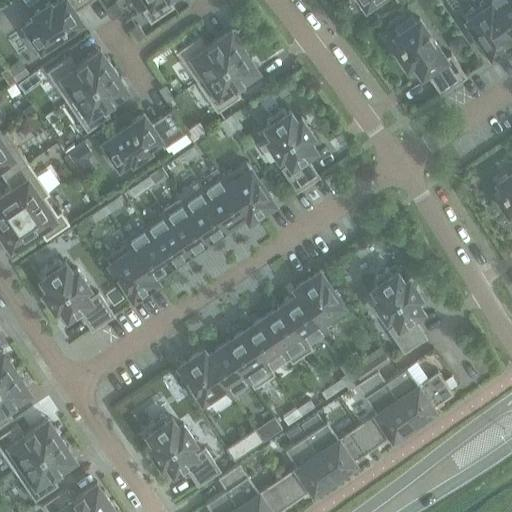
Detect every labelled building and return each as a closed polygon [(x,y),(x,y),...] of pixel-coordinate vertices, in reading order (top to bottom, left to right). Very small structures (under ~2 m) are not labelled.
[(81,20),(74,10),(89,0),(58,0),(52,5),(50,2),(34,12),(36,15),(25,23),(27,27),(28,28),(24,31),(33,45),(37,42),(38,43),(41,47),(81,20)] [(147,0),(150,4),(142,9),(150,21),(174,5),(169,0),(147,0)] [(511,42),(511,41),(511,35),(487,0),(484,0),(464,14),(472,26),(466,29),(477,45),(482,41),(491,54),(493,53),(494,54),(496,52),(496,51),(510,41),(511,42)] [(511,0),(487,0),(511,35),(511,33),(511,32),(511,31),(511,0)] [(116,1),(104,9),(111,19),(123,11),(116,1)] [(413,61),(422,73),(425,71),(440,93),(467,75),(451,53),(445,56),(434,40),(428,30),(419,18),(416,20),(412,14),(395,26),(398,32),(395,34),(401,42),(399,43),(401,46),(396,49),(407,65),(413,61)] [(145,34),(138,24),(131,29),(138,39),(145,34)] [(200,34),(176,50),(197,80),(244,48),(238,40),(239,39),(237,37),(236,37),(230,28),(216,38),(206,44),(200,34)] [(469,44),(462,33),(451,41),(459,51),(469,44)] [(70,54),(46,70),(67,100),(114,68),(108,60),(109,59),(107,56),(106,57),(100,48),(86,58),(76,64),(70,54)] [(251,56),(250,57),(244,48),(197,80),(217,110),(241,95),(234,84),(235,84),(243,78),(257,68),(251,60),(253,59),(251,56)] [(19,59),(8,67),(18,81),(30,73),(19,59)] [(7,66),(0,70),(0,71),(11,86),(17,82),(18,81),(8,67),(7,66)] [(121,76),(119,77),(114,68),(67,100),(87,130),(110,115),(104,105),(113,98),(127,88),(121,79),(122,79),(121,76)] [(25,77),(18,82),(24,90),(40,79),(35,71),(25,77)] [(174,95),(166,84),(158,89),(166,100),(174,95)] [(31,103),(22,109),(27,115),(36,109),(31,103)] [(304,154),(315,147),(308,136),(313,133),(301,116),(297,119),(289,109),(286,111),(283,106),(266,118),(269,123),(266,125),(273,135),(268,139),(279,155),(284,152),(291,161),(282,167),(297,189),(319,175),(304,154)] [(147,146),(158,138),(164,146),(187,130),(172,108),(150,123),(144,113),(104,140),(106,144),(107,145),(103,148),(112,162),(116,159),(117,160),(120,164),(131,156),(133,159),(149,149),(147,146)] [(226,116),(235,130),(242,126),(242,125),(233,112),(226,116)] [(226,116),(219,121),(228,135),(235,130),(226,116)] [(3,132),(0,133),(0,170),(5,177),(28,162),(6,129),(3,132)] [(85,143),(70,153),(77,163),(92,153),(85,143)] [(197,151),(193,144),(183,151),(188,158),(197,151)] [(174,158),(178,164),(188,158),(183,151),(174,158)] [(246,160),(224,175),(247,210),(245,211),(249,217),(273,201),(246,160)] [(45,195),(49,193),(28,162),(5,177),(12,187),(0,195),(0,221),(1,222),(2,223),(45,194),(45,195)] [(511,171),(497,181),(503,189),(501,191),(503,194),(499,197),(509,212),(511,210),(511,171)] [(154,181),(149,174),(139,181),(144,188),(154,181)] [(247,210),(224,175),(223,174),(204,186),(229,223),(245,211),(247,210)] [(178,192),(180,196),(208,237),(229,223),(204,186),(199,178),(178,192)] [(129,187),(134,194),(144,188),(139,181),(129,187)] [(69,222),(61,210),(57,213),(45,195),(45,194),(2,223),(1,222),(0,222),(0,229),(11,246),(26,236),(27,238),(40,229),(46,238),(69,222)] [(122,202),(118,195),(105,204),(109,211),(122,202)] [(162,209),(164,213),(189,250),(208,237),(180,196),(162,209)] [(91,213),(96,220),(109,211),(105,204),(91,213)] [(146,225),(171,262),(189,250),(164,213),(146,225)] [(127,239),(127,240),(151,275),(153,274),(171,262),(146,225),(127,239)] [(157,280),(153,274),(151,275),(127,240),(106,255),(133,296),(157,280)] [(55,307),(60,304),(67,314),(78,307),(92,328),(113,313),(98,291),(90,297),(84,288),(88,285),(77,268),(72,271),(65,260),(62,263),(58,258),(42,269),(45,274),(41,276),(49,287),(44,290),(55,307)] [(390,267),(373,278),(376,283),(373,285),(380,296),(375,299),(387,316),(391,313),(398,322),(389,328),(404,350),(426,335),(411,315),(422,307),(415,297),(420,294),(408,276),(404,280),(396,269),(393,271),(390,267)] [(296,286),(300,291),(302,290),(325,325),(347,310),(319,269),(296,286)] [(123,297),(115,286),(106,292),(113,304),(123,297)] [(302,290),(300,291),(283,303),(310,343),(329,330),(325,325),(302,290)] [(292,361),(313,347),(310,343),(283,303),(262,317),(289,357),(292,361)] [(245,328),(272,369),(289,357),(262,317),(245,328)] [(254,387),(275,373),(272,369),(245,328),(224,342),(248,379),(254,387)] [(229,390),(230,391),(248,379),(224,342),(207,354),(205,355),(229,390)] [(380,346),(351,365),(360,379),(389,359),(380,346)] [(203,348),(179,364),(207,405),(229,390),(205,355),(207,354),(203,348)] [(0,380),(16,370),(10,361),(11,360),(9,358),(8,359),(2,350),(0,351),(0,380)] [(418,382),(406,365),(386,379),(414,421),(434,407),(433,405),(453,392),(451,389),(444,379),(438,369),(418,382)] [(356,382),(376,411),(357,424),(372,446),(391,434),(392,436),(414,421),(386,379),(378,367),(356,382)] [(23,378),(22,379),(16,370),(0,380),(0,424),(13,416),(6,406),(15,400),(15,399),(30,390),(24,381),(25,380),(23,378)] [(451,374),(444,379),(451,389),(458,384),(451,374)] [(345,384),(341,377),(331,383),(335,390),(345,384)] [(321,390),(326,397),(335,390),(331,383),(321,390)] [(310,398),(296,407),(301,414),(314,405),(310,398)] [(296,407),(283,416),(288,423),(301,414),(296,407)] [(327,419),(323,421),(317,412),(301,423),(307,433),(306,433),(334,475),(355,461),(353,459),(372,446),(357,424),(338,436),(327,419)] [(148,432),(155,442),(150,445),(162,462),(166,459),(173,469),(184,462),(198,483),(220,469),(205,447),(196,452),(190,443),(195,440),(184,423),(179,426),(172,416),(168,418),(165,413),(148,425),(151,429),(148,432)] [(274,415),(255,427),(263,439),(282,427),(274,415)] [(17,422),(0,433),(0,447),(15,469),(61,437),(55,428),(56,427),(55,425),(54,426),(48,417),(34,427),(33,426),(24,433),(17,422)] [(215,435),(204,419),(195,425),(206,441),(215,435)] [(278,477),(293,500),(312,487),(313,489),(334,475),(306,433),(305,434),(299,423),(286,432),(293,442),(285,447),(297,465),(278,477)] [(236,436),(224,444),(234,458),(245,450),(236,436)] [(68,445),(67,445),(61,437),(15,469),(35,499),(58,484),(51,473),(61,467),(60,466),(75,457),(69,448),(70,447),(68,445)] [(274,511),(293,500),(278,477),(259,490),(239,461),(218,476),(226,487),(242,511),(274,511)] [(49,511),(54,511),(55,511),(92,511),(110,500),(105,492),(106,492),(104,489),(103,490),(97,481),(83,491),(83,490),(73,497),(66,486),(43,502),(49,511)] [(242,511),(226,487),(205,501),(212,511),(242,511)] [(6,500),(0,503),(0,511),(10,511),(13,511),(6,500)] [(117,509),(116,510),(110,500),(92,511),(118,511),(119,511),(117,509)]
